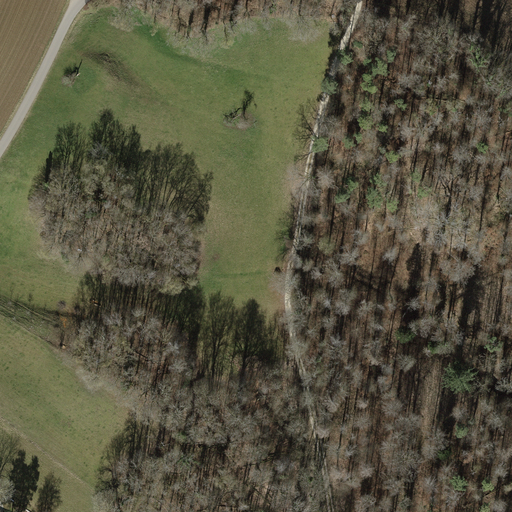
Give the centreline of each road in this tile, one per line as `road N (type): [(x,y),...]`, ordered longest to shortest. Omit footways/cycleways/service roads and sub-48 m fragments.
road 1 (track): [(332,511),(288,279),(323,107),(359,0)]
road 2 (track): [(511,260),(405,296),(380,314),(347,350),(340,428),(323,459)]
road 3 (unclassified): [(80,0),(0,151)]
